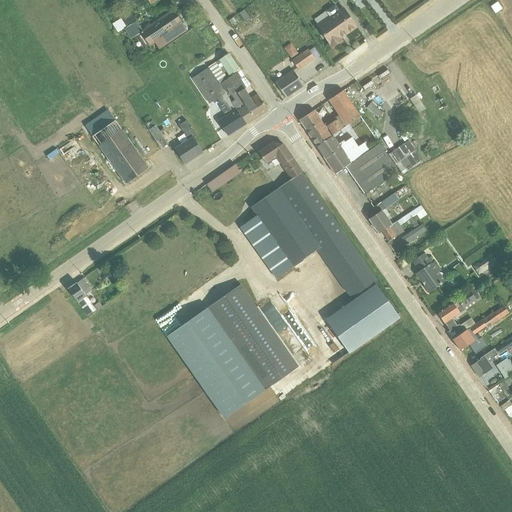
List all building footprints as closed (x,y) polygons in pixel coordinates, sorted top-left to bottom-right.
[(497,3),(492,7),(496,13),(501,9),(497,3)] [(330,17),(317,26),(333,48),(342,41),(340,39),(356,27),(343,8),(339,10),(336,5),(326,12),(330,17)] [(245,10),(240,13),(245,21),(250,18),(245,10)] [(146,29),(137,35),(146,49),(155,43),(159,49),(187,31),(173,11),(151,26),(150,23),(145,27),(146,29)] [(131,13),(113,24),(118,32),(126,27),(126,28),(125,29),(131,39),(143,31),(131,13)] [(291,43),(284,48),(291,59),(299,54),(291,43)] [(309,51),(316,59),(320,56),(314,47),(309,51)] [(316,59),(309,51),(308,49),(292,61),(299,71),(316,59)] [(209,67),(220,84),(228,79),(254,120),(268,111),(259,97),(253,101),(245,89),(251,85),(239,68),(229,54),(209,67)] [(220,84),(209,67),(189,81),(195,90),(198,88),(210,105),(217,100),(222,107),(223,106),(229,114),(218,121),(228,136),(247,125),(232,102),(225,91),(220,84)] [(293,70),(275,83),(286,98),(304,86),(293,70)] [(232,102),(247,125),(254,120),(228,79),(220,84),(225,91),(232,102)] [(387,80),(380,85),(384,90),(391,86),(387,80)] [(317,147),(333,136),(361,117),(343,91),(329,101),(339,115),(324,125),(314,111),(300,120),(317,147)] [(371,103),(367,108),(378,118),(383,113),(371,103)] [(414,106),(399,116),(404,124),(419,114),(414,106)] [(116,120),(93,136),(126,185),(149,168),(116,120)] [(153,121),(146,125),(162,149),(169,145),(153,121)] [(189,141),(175,150),(185,164),(203,152),(194,138),(197,136),(187,121),(179,126),(189,141)] [(333,136),(317,147),(336,175),(346,168),(351,164),(351,165),(372,150),(366,142),(359,147),(353,138),(345,143),(344,141),(342,143),(343,145),(341,146),(333,136)] [(287,174),(298,166),(283,144),(278,148),(274,142),(258,152),(267,164),(276,158),(287,174)] [(351,164),(346,168),(365,195),(398,172),(380,144),(372,150),(351,165),(351,164)] [(52,148),(42,155),(46,161),(56,153),(52,148)] [(235,165),(207,185),(213,193),(241,173),(235,165)] [(291,180),(302,173),(303,172),(298,166),(287,174),(291,180)] [(302,173),(291,180),(251,208),(257,215),(240,227),(276,279),(316,251),(350,300),(377,281),(302,173)] [(242,180),(248,182),(251,175),(244,173),(242,180)] [(390,198),(394,203),(411,191),(407,186),(406,187),(405,186),(400,190),(400,191),(390,198)] [(382,203),(386,208),(394,203),(390,198),(382,203)] [(386,208),(382,203),(366,213),(379,233),(382,231),(395,223),(386,208)] [(395,223),(382,231),(389,241),(404,232),(401,226),(409,221),(414,228),(418,225),(414,218),(417,215),(420,220),(427,215),(421,206),(395,223)] [(419,236),(427,230),(423,224),(404,236),(409,243),(419,236)] [(427,230),(419,236),(422,241),(430,235),(427,230)] [(425,253),(413,261),(420,271),(416,274),(430,293),(446,281),(439,272),(442,270),(432,257),(429,259),(425,253)] [(479,263),(473,267),(479,276),(497,264),(492,256),(480,264),(479,263)] [(83,279),(69,289),(88,317),(102,307),(99,303),(94,306),(85,294),(91,290),(83,279)] [(208,309),(266,390),(299,367),(241,285),(208,309)] [(377,286),(327,321),(349,353),(399,318),(377,286)] [(453,339),(475,324),(471,318),(460,326),(460,325),(458,326),(453,319),(478,302),(477,300),(481,297),(475,288),(438,313),(449,331),(448,332),(453,339)] [(475,324),(453,339),(461,350),(477,339),(474,334),(484,328),(485,330),(509,313),(504,306),(494,313),(494,312),(475,324)] [(266,390),(208,309),(208,308),(167,336),(225,419),(266,391),(266,390)] [(6,354),(11,362),(57,337),(53,329),(6,354)] [(490,342),(497,338),(494,333),(487,337),(490,342)] [(506,343),(497,349),(500,354),(511,345),(511,337),(505,341),(506,343)] [(481,360),(471,366),(479,378),(493,369),(489,363),(493,361),(492,359),(498,355),(494,349),(480,359),(481,360)] [(478,350),(466,358),(470,363),(482,356),(478,350)] [(511,365),(507,359),(496,366),(505,379),(511,374),(511,365)] [(511,376),(500,384),(506,394),(508,393),(509,395),(511,394),(507,387),(510,386),(511,389),(511,376)] [(497,386),(489,391),(497,403),(504,399),(497,388),(498,387),(497,386)] [(505,410),(511,404),(511,398),(501,407),(504,411),(505,410)]
